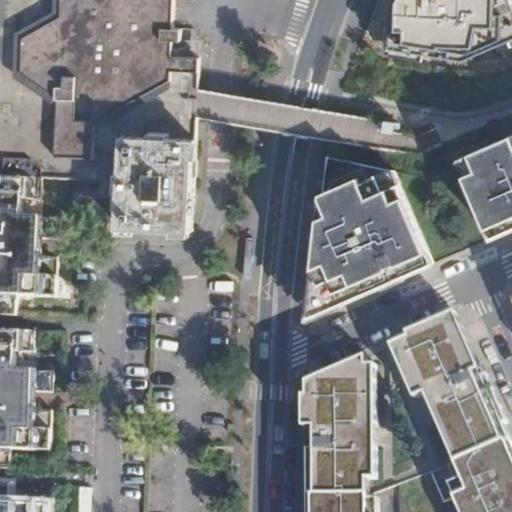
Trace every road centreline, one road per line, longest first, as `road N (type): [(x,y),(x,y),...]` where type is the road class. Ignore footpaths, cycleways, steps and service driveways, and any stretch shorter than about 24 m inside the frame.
road 1 (tertiary): [(326,0),(292,100),(277,185),(257,511)]
road 2 (tertiary): [(280,362),(301,140),(343,0)]
road 3 (residential): [(280,362),(475,277)]
road 4 (tertiary): [(275,511),(280,362)]
